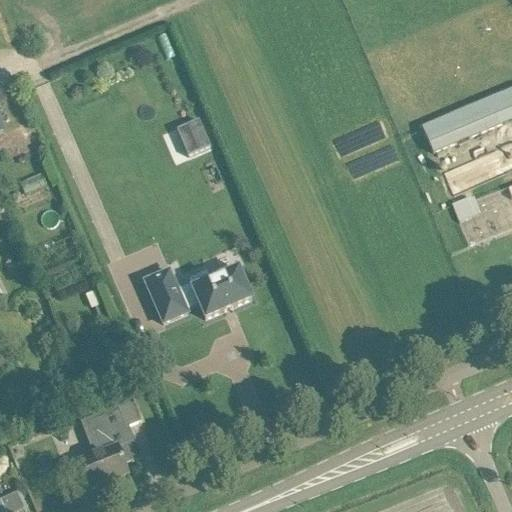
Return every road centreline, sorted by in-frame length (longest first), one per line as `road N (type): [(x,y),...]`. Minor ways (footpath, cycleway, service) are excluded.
road 1 (unclassified): [(135,511),(511,350)]
road 2 (secondary): [(511,385),(314,470),(238,511)]
road 3 (secondary): [(252,511),(469,428)]
